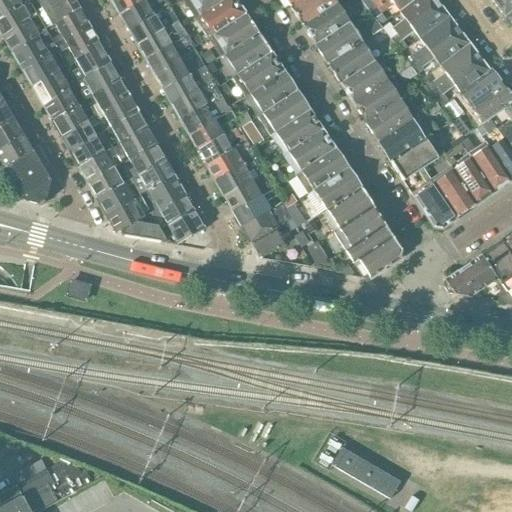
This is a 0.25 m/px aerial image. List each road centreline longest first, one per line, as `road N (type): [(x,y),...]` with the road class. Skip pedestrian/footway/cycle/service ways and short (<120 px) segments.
road 1 (unclassified): [(90,0),(226,245),(219,281)]
road 2 (residential): [(257,0),(422,263)]
road 3 (secondary): [(412,316),(219,281)]
road 4 (residential): [(0,71),(78,207),(73,245)]
road 5 (secondary): [(219,281),(73,245)]
